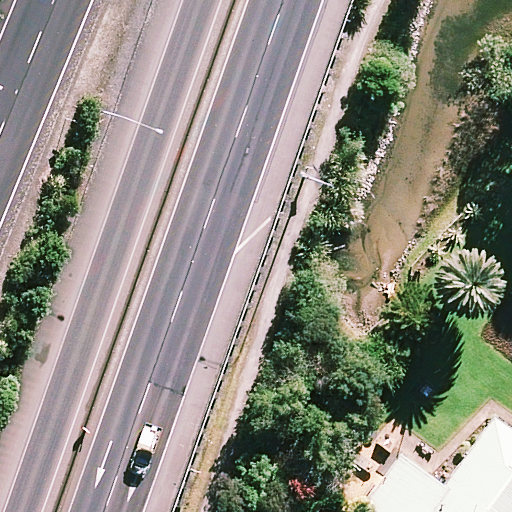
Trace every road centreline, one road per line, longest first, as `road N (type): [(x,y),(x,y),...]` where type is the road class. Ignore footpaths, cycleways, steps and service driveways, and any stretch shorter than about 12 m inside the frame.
road 1 (trunk): [(285,0),(105,511)]
road 2 (trunk): [(25,511),(203,0)]
road 3 (trunk): [(0,128),(52,0)]
